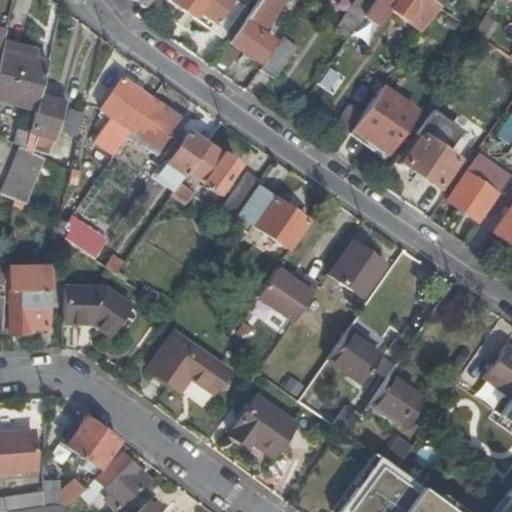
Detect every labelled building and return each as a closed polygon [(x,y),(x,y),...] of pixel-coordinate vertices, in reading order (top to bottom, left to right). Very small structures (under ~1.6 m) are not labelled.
[(166,0),(220,37),(243,6),(234,0),(166,0)] [(273,10),(259,0),(256,0),(227,42),(256,62),(270,41),(261,35),(257,32),(264,22),(273,10)] [(355,0),(335,30),(346,38),(372,0),(355,0)] [(375,0),(419,30),(436,6),(427,0),(375,0)] [(473,31),(481,37),(482,38),(489,27),(480,20),(473,31)] [(257,32),(261,35),(268,25),(264,22),(257,32)] [(281,36),(258,69),(273,79),(295,46),(281,36)] [(35,108),(47,63),(0,50),(0,52),(0,98),(19,103),(18,105),(35,108)] [(88,75),(70,70),(64,90),(82,95),(88,75)] [(120,124),(130,131),(152,100),(122,79),(100,110),(110,117),(107,121),(117,128),(120,124)] [(362,112),(351,129),(386,153),(414,112),(379,87),(362,112)] [(152,100),(130,131),(156,149),(153,153),(157,155),(181,120),(152,100)] [(331,126),(345,136),(351,129),(362,112),(347,102),(331,126)] [(511,106),(497,139),(511,146),(511,145),(511,106)] [(67,109),(63,131),(76,134),(80,112),(67,109)] [(34,114),(29,132),(34,133),(33,139),(38,140),(35,149),(50,154),(59,121),(34,114)] [(12,143),(18,146),(25,149),(29,132),(15,129),(12,143)] [(179,145),(174,141),(165,155),(169,158),(165,164),(183,176),(185,173),(205,144),(188,132),(179,145)] [(419,135),(399,163),(435,188),(454,160),(419,135)] [(220,155),(205,144),(185,173),(216,194),(237,164),(222,153),(220,155)] [(0,189),(0,194),(12,199),(24,204),(43,158),(25,149),(18,146),(0,189)] [(229,223),(259,181),(246,172),(217,214),(229,223)] [(471,180),(461,173),(444,200),(474,222),(493,195),(483,188),(486,184),(474,176),(471,180)] [(178,182),(169,196),(184,206),(193,193),(178,182)] [(274,241),(288,250),(307,222),(272,198),(271,199),(258,190),(239,217),(267,236),(274,241)] [(511,199),(488,232),(505,243),(511,233),(511,199)] [(76,236),(70,244),(87,255),(95,243),(76,230),(73,234),(76,236)] [(271,246),(274,241),(267,236),(264,241),(271,246)] [(352,241),(329,273),(360,296),(383,263),(352,241)] [(105,268),(114,274),(123,261),(114,254),(105,268)] [(9,268),(10,334),(29,334),(29,329),(47,329),(47,290),(47,268),(9,268)] [(275,268),(254,299),(290,324),(317,284),(303,274),(301,277),(297,283),(288,277),(275,268)] [(292,271),(288,277),(297,283),(301,277),(292,271)] [(139,292),(168,312),(174,303),(144,284),(139,292)] [(63,292),(62,328),(93,329),(110,341),(131,313),(104,294),(63,292)] [(380,355),(345,331),(325,360),(359,384),(380,355)] [(172,335),(146,371),(174,391),(185,376),(210,392),(224,371),(172,335)] [(510,399),(511,396),(511,351),(503,345),(480,379),(510,399)] [(303,399),(320,406),(331,381),(314,374),(303,399)] [(419,400),(386,376),(367,403),(401,427),(419,400)] [(251,398),(226,434),(242,446),(246,442),(266,457),(289,426),(251,398)] [(330,425),(336,429),(345,435),(360,414),(345,404),(330,425)] [(100,430),(83,418),(66,443),(64,446),(76,455),(72,460),(78,464),(81,458),(100,430)] [(117,442),(100,430),(81,458),(97,469),(117,442)] [(31,431),(0,434),(0,472),(36,470),(31,431)] [(379,460),(394,470),(411,446),(395,436),(379,460)] [(121,453),(82,489),(77,494),(86,504),(99,492),(115,510),(147,482),(121,453)] [(379,460),(373,455),(330,509),(333,511),(511,511),(511,495),(499,511),(454,511),(394,470),(379,460)] [(81,458),(78,464),(92,473),(97,469),(81,458)] [(60,478),(42,477),(41,491),(41,505),(61,501),(60,491),(60,490),(60,478)] [(74,480),(60,491),(61,501),(61,503),(75,495),(77,494),(82,489),(74,480)] [(7,511),(41,505),(41,491),(0,497),(0,511),(7,511)] [(61,501),(41,505),(7,511),(62,511),(62,508),(61,503),(61,501)]
